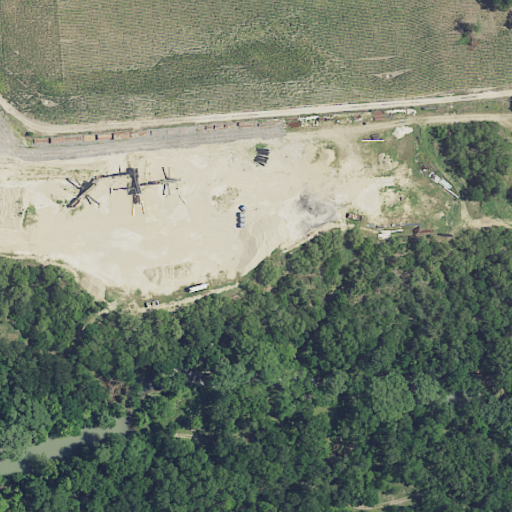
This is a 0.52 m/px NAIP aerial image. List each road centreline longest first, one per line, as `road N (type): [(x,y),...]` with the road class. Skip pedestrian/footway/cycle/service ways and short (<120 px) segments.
road 1 (residential): [(0,134),(511,98)]
road 2 (residential): [(456,102),(429,278)]
